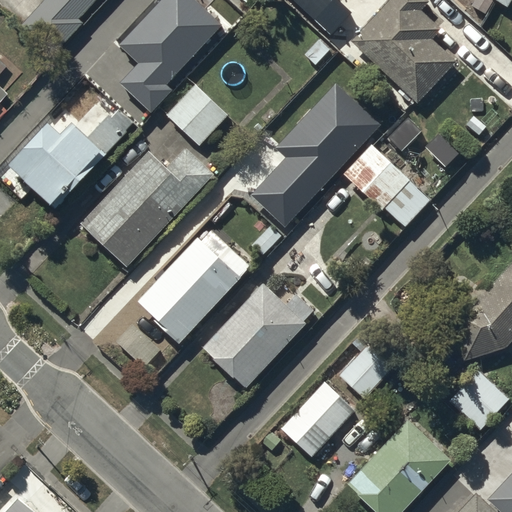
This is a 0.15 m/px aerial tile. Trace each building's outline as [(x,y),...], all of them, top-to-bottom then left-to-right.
[(98,0),(48,0),(27,23),(58,51),(85,22),(81,19),(98,0)] [(430,2),(428,0),(389,0),(351,41),(417,103),(456,62),(432,39),(441,29),(421,11),(430,2)] [(494,1),(493,0),(475,0),(473,6),(486,14),(494,1)] [(330,49),(320,40),(306,55),(316,64),(330,49)] [(382,125),(337,83),(276,148),(288,159),(254,196),(286,226),(382,125)] [(229,115),(196,85),(168,115),(201,145),(229,115)] [(107,154),(73,124),(63,135),(49,123),(9,166),(57,210),(107,154)] [(431,200),(374,147),(347,177),(384,211),(386,209),(405,227),(431,200)] [(214,175),(187,150),(169,169),(150,150),(81,223),(128,267),(214,175)] [(282,236),(271,226),(254,245),(265,256),(282,236)] [(251,266),(229,246),(219,256),(199,237),(138,301),(180,340),(251,266)] [(511,342),(511,265),(479,302),(454,309),(467,359),(507,349),(511,342)] [(316,315),(295,295),(288,303),(266,282),(204,349),(248,388),(316,315)] [(161,349),(133,324),(117,341),(145,367),(161,349)] [(394,366),(371,344),(341,376),(365,398),(394,366)] [(510,400),(479,371),(450,402),(482,431),(510,400)] [(355,412),(325,384),(283,429),(313,457),(355,412)] [(366,428),(357,420),(346,431),(355,440),(366,428)] [(404,511),(452,461),(409,421),(349,485),(377,511),(404,511)] [(281,441),(272,433),(263,442),(272,450),(281,441)] [(511,511),(511,476),(489,500),(502,511),(511,511)] [(495,511),(477,495),(460,511),(495,511)]
